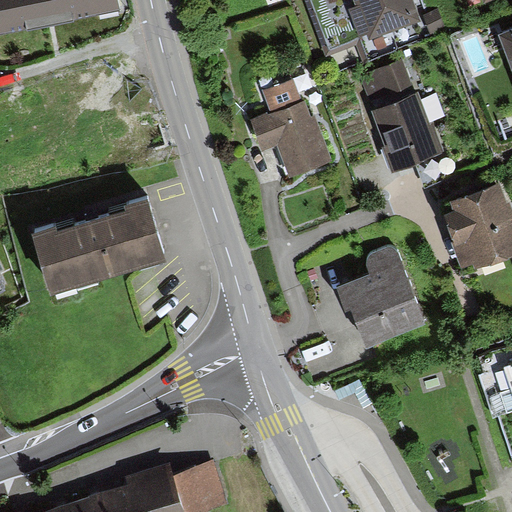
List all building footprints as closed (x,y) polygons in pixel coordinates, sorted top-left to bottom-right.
[(0,0),(0,31),(123,7),(121,0),(0,0)] [(306,0),(329,59),(359,47),(366,65),(429,39),(413,0),(306,0)] [(511,28),(503,32),(511,56),(511,28)] [(371,99),(411,85),(402,59),(362,73),(371,99)] [(278,142),(291,174),(333,158),(317,116),(308,119),(293,81),(263,93),(271,114),(253,121),(264,148),(278,142)] [(373,113),(393,171),(441,155),(432,129),(420,97),(373,113)] [(443,215),(465,278),(511,261),(511,201),(505,182),(474,193),(450,202),(453,212),(443,215)] [(32,222),(49,282),(164,249),(147,189),(126,195),(127,200),(94,209),(57,220),(56,216),(32,222)] [(369,334),(371,333),(426,313),(399,241),(368,252),(372,263),(346,273),(369,334)] [(511,364),(484,374),(499,419),(511,414),(511,364)] [(176,473),(188,511),(199,511),(228,503),(214,461),(176,473)] [(22,511),(188,511),(176,473),(173,464),(94,489),(61,500),(22,511)]
